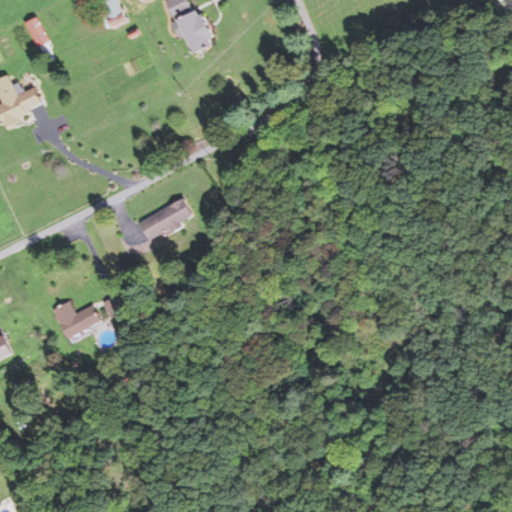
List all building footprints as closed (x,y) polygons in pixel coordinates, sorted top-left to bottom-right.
[(107,0),(99,3),(109,29),(129,22),(121,0),(107,0)] [(204,9),(195,12),(189,0),(169,0),(192,55),(219,44),(204,9)] [(27,22),(38,45),(50,40),(39,16),(27,22)] [(30,116),(28,110),(44,104),(36,87),(25,92),(22,84),(16,87),(11,74),(0,78),(0,93),(4,103),(0,104),(0,127),(1,129),(30,116)] [(197,218),(187,199),(142,221),(152,241),(197,218)] [(114,316),(126,308),(119,296),(106,304),(114,316)] [(55,310),(71,340),(105,322),(95,305),(78,314),(71,301),(55,310)] [(120,344),(114,327),(96,334),(103,351),(120,344)]
